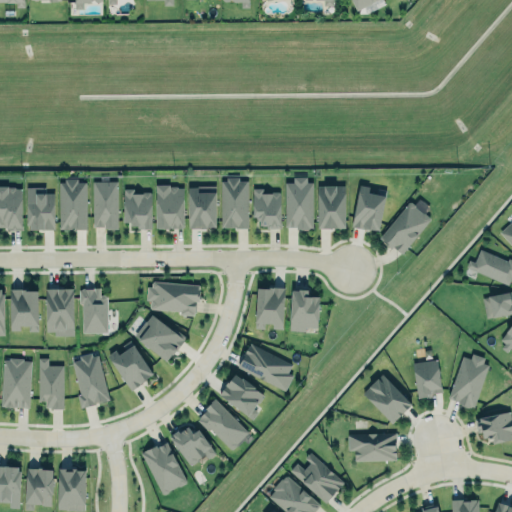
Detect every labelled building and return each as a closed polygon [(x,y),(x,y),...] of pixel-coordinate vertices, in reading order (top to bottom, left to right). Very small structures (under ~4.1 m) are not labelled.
[(352,0),(356,9),(371,2),(372,0),(352,0)] [(220,180),(221,227),(248,227),(248,180),(239,179),(239,176),(227,176),(226,180),(220,180)] [(285,182),(293,182),(293,177),(306,177),(306,181),(312,181),(312,227),(296,228),(296,225),(285,225),(285,182)] [(86,182),(77,181),(77,180),(59,179),(58,229),(86,229),(86,182)] [(350,228),(364,230),(378,229),(386,191),(370,186),(371,182),(358,179),(352,212),(350,228)] [(117,227),(117,180),(92,181),(92,228),(117,227)] [(155,185),(155,228),(163,228),(163,229),(167,229),(168,229),(171,229),(171,228),(182,228),(182,227),(184,227),(183,187),(177,187),(175,185),(169,185),(169,184),(155,185)] [(317,185),(345,184),(345,227),(318,227),(317,185)] [(0,186),(13,186),(15,188),(21,188),(22,229),(4,229),(4,226),(0,226),(0,186)] [(26,187),(26,229),(53,229),(54,193),(45,193),(45,187),(26,187)] [(123,187),(133,188),(133,191),(149,191),(151,193),(150,228),(144,228),(144,227),(137,227),(137,225),(131,225),(131,221),(122,221),(123,187)] [(187,187),(197,187),(197,192),(215,192),(215,226),(207,227),(207,228),(188,229),(187,187)] [(252,217),(259,217),(259,227),(280,227),(280,192),(261,192),(261,187),(252,187),(252,217)] [(376,236),(408,194),(413,199),(418,194),(429,204),(429,220),(399,255),(376,236)] [(511,246),(511,219),(499,232),(511,246)] [(464,266),(506,284),(510,276),(511,277),(511,258),(509,257),(507,260),(480,248),(474,260),(468,257),(464,266)] [(147,300),(149,300),(149,310),(196,313),(198,283),(148,281),(147,300)] [(257,287),(254,327),(264,328),(264,322),(272,323),(272,327),(282,328),(284,287),(273,286),(273,287),(269,287),(269,288),(257,287)] [(72,287),(45,287),(45,331),(54,331),(54,335),(73,335),(72,287)] [(78,289),(78,303),(81,303),(82,332),(107,332),(106,296),(104,294),(99,294),(99,287),(93,287),(93,288),(81,288),(81,289),(78,289)] [(10,288),(9,329),(20,329),(20,325),(28,324),(29,330),(37,330),(37,291),(36,290),(25,290),(25,288),(10,288)] [(290,288),(288,330),(306,330),(306,326),(317,326),(318,297),(308,296),(309,289),(290,288)] [(481,297),(511,290),(511,303),(511,304),(510,304),(510,305),(511,305),(511,309),(511,313),(492,318),(491,317),(485,318),(481,297)] [(167,361),(184,337),(150,313),(133,336),(167,361)] [(511,323),(511,348),(509,346),(506,351),(501,347),(502,345),(503,342),(499,339),(511,323)] [(131,389),(107,355),(115,349),(118,354),(125,349),(122,344),(129,339),(153,373),(145,380),(136,386),(131,389)] [(292,363),(248,343),(237,368),(285,390),(292,374),(287,372),(292,363)] [(460,352),(445,398),(455,402),(458,406),(472,408),(488,362),(482,360),(485,355),(470,349),(467,354),(460,352)] [(71,361),(79,392),(76,393),(79,407),(94,403),(94,401),(96,401),(97,403),(109,400),(98,354),(91,356),(90,352),(78,355),(79,359),(71,361)] [(39,357),(38,400),(45,400),(45,408),(62,408),(62,365),(47,365),(47,357),(39,357)] [(0,407),(29,408),(31,360),(22,360),(22,358),(9,358),(9,359),(2,359),(0,407)] [(417,397),(441,393),(436,359),(412,362),(417,397)] [(218,395),(249,417),(265,394),(233,373),(218,395)] [(411,404),(391,423),(362,393),(382,373),(411,404)] [(214,397),(209,401),(210,402),(204,408),(205,410),(199,416),(200,417),(197,420),(206,429),(209,427),(229,448),(232,448),(236,445),(236,443),(247,431),(214,397)] [(474,418),(478,416),(507,410),(510,411),(511,421),(511,439),(492,444),(492,440),(487,441),(486,438),(483,438),(481,431),(477,431),(474,418)] [(169,435),(188,463),(191,464),(196,460),(195,459),(204,452),(207,457),(214,452),(198,429),(193,433),(188,426),(179,431),(178,429),(169,435)] [(395,459),(395,432),(347,433),(347,449),(354,449),(354,461),(395,459)] [(137,450),(154,440),(166,439),(188,482),(160,495),(137,450)] [(325,502),(302,482),(289,470),(296,462),(303,469),(310,462),(304,457),(309,452),(343,481),(325,502)] [(0,465),(0,501),(10,502),(9,507),(19,508),(21,471),(18,471),(19,467),(0,465)] [(26,467),(25,504),(24,503),(24,509),(33,509),(33,504),(42,504),(42,505),(50,505),(51,494),(53,494),(53,478),(52,478),(52,470),(45,470),(45,468),(38,467),(38,468),(33,468),(26,467)] [(58,467),(57,508),(66,509),(66,510),(84,510),(84,505),(85,505),(85,470),(76,469),(76,468),(66,469),(58,467)] [(319,504),(287,476),(285,476),(282,479),(281,478),(272,488),(274,490),(268,496),(286,511),(285,511),(286,511),(312,511),(319,504)] [(451,511),(451,498),(462,498),(462,499),(477,499),(477,511),(451,511)] [(511,511),(511,506),(494,503),(492,511),(511,511)]
